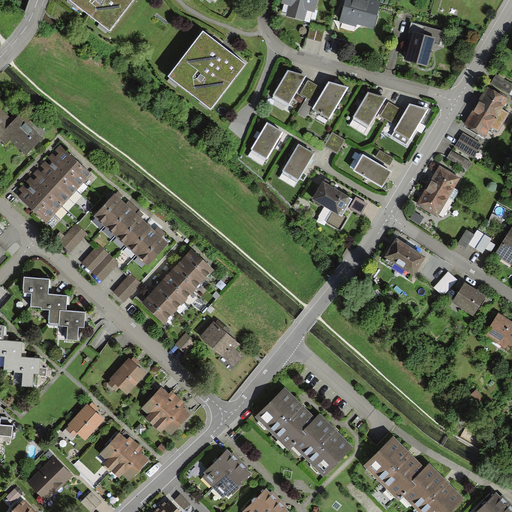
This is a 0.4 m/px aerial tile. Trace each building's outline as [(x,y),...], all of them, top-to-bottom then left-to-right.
[(70,0),(110,30),(133,0),(70,0)] [(317,0),(282,0),(281,3),(289,5),(286,15),(304,20),(307,10),(314,12),(317,0)] [(381,2),(374,0),(345,0),(345,2),(339,22),(356,27),(357,25),(374,29),(381,2)] [(428,67),(435,43),(440,45),(444,31),(412,22),(409,31),(413,33),(406,61),(428,67)] [(325,27),(311,24),(307,38),(321,42),(325,27)] [(169,76),(211,109),(245,64),(203,31),(169,76)] [(346,41),(334,38),(331,50),(343,53),(346,41)] [(288,70),(273,95),(289,104),(305,78),(306,75),(288,70)] [(511,83),(496,74),(490,85),(508,96),(511,89),(511,83)] [(320,87),(308,80),(300,94),(306,98),(312,101),(320,87)] [(321,95),(312,109),(330,119),(349,87),(329,82),(321,95)] [(480,100),(476,107),(496,118),(502,109),(508,98),(488,87),(483,94),(482,97),(480,100)] [(368,92),(353,117),(369,126),(383,103),(387,97),(368,92)] [(312,101),(306,98),(297,113),(305,118),(314,103),(312,101)] [(402,109),(389,101),(380,116),(393,124),(402,109)] [(407,109),(394,130),(395,130),(391,136),(406,145),(409,139),(410,140),(428,109),(410,104),(407,109)] [(496,118),(476,107),(474,111),(473,110),(471,113),(464,125),(486,137),(491,127),(496,118)] [(0,133),(13,120),(1,108),(0,108),(0,133)] [(509,113),(502,109),(496,118),(504,122),(509,113)] [(33,125),(20,113),(16,117),(13,120),(0,133),(0,138),(6,144),(10,140),(26,155),(43,138),(31,127),(33,125)] [(499,131),(504,122),(496,118),(491,127),(499,131)] [(268,122),(251,149),(267,158),(283,132),(273,126),(268,122)] [(332,132),(324,146),(337,154),(346,140),(332,132)] [(482,144),(463,133),(459,140),(478,151),(482,144)] [(474,157),(478,151),(459,140),(455,146),(474,157)] [(59,153),(56,156),(84,182),(92,174),(60,144),(55,150),(59,153)] [(299,144),(282,171),(298,181),(310,160),(314,153),(299,144)] [(380,150),(373,160),(388,169),(394,159),(380,150)] [(472,162),(451,151),(447,158),(468,169),(472,162)] [(52,161),(49,164),(77,190),(84,182),(56,156),(53,153),(48,157),(52,161)] [(363,154),(354,171),(382,188),(390,174),(392,171),(388,169),(373,160),(363,154)] [(44,169),(41,172),(69,198),(77,190),(49,164),(45,161),(41,165),(44,169)] [(461,177),(439,165),(433,176),(428,185),(449,197),(455,188),(461,177)] [(37,177),(34,180),(62,206),(69,198),(41,172),(37,168),(33,173),(37,177)] [(34,180),(30,176),(26,181),(30,185),(27,188),(54,214),(62,206),(34,180)] [(333,187),(323,181),(312,199),(338,215),(338,214),(342,216),(352,199),(349,197),(349,196),(333,187)] [(19,197),(46,223),(54,214),(27,188),(23,185),(19,189),(23,193),(19,197)] [(438,217),(449,197),(428,185),(422,194),(416,205),(438,217)] [(455,188),(449,197),(453,199),(459,191),(455,188)] [(94,216),(103,225),(124,202),(120,199),(115,195),(114,194),(94,216)] [(367,204),(356,197),(349,208),(361,215),(367,204)] [(129,201),(126,204),(134,212),(135,212),(138,209),(129,201)] [(124,202),(103,225),(114,235),(134,212),(126,204),(124,202)] [(139,210),(136,213),(141,218),(144,214),(139,210)] [(134,212),(114,235),(125,245),(145,222),(141,218),(136,213),(135,212),(134,212)] [(423,218),(414,212),(410,220),(419,225),(423,218)] [(145,222),(125,245),(136,255),(156,232),(154,230),(145,222)] [(76,224),(59,242),(70,253),(87,234),(76,224)] [(158,226),(154,230),(156,232),(162,237),(165,233),(158,226)] [(511,226),(495,254),(511,264),(511,226)] [(492,238),(477,229),(474,234),(468,244),(483,253),(492,238)] [(474,234),(466,230),(458,244),(466,248),(468,244),(474,234)] [(156,232),(136,255),(147,266),(168,243),(162,237),(156,232)] [(426,257),(397,238),(384,256),(413,276),(426,257)] [(99,244),(81,263),(92,272),(109,254),(99,244)] [(191,249),(182,259),(205,279),(214,270),(191,249)] [(109,254),(92,272),(102,282),(119,263),(109,254)] [(195,290),(205,279),(182,259),(173,269),(195,290)] [(186,300),(195,290),(173,269),(163,280),(186,300)] [(458,280),(448,271),(434,288),(443,296),(458,280)] [(130,273),(113,292),(124,303),(142,284),(130,273)] [(49,279),(24,277),(23,293),(32,294),(31,306),(41,307),(41,309),(50,310),(49,323),(59,323),(59,326),(68,326),(67,339),(78,340),(78,327),(84,328),(85,321),(85,318),(85,313),(85,312),(67,310),(67,305),(67,301),(67,296),(67,295),(48,294),(49,288),(49,285),(49,280),(49,279)] [(176,311),(186,300),(163,280),(153,291),(176,311)] [(474,289),(465,282),(452,302),(473,316),(486,296),(474,289)] [(165,324),(176,311),(153,291),(142,303),(165,324)] [(511,321),(498,313),(484,334),(511,352),(511,321)] [(218,319),(215,322),(222,328),(227,333),(230,330),(218,319)] [(215,322),(214,321),(199,337),(235,368),(245,357),(236,349),(240,344),(227,333),(222,328),(215,322)] [(0,324),(0,356),(5,357),(4,369),(14,370),(14,372),(23,373),(22,386),(32,387),(33,374),(39,374),(40,368),(40,365),(40,359),(40,358),(26,358),(21,357),(22,348),(23,343),(22,341),(8,340),(3,340),(4,332),(4,326),(4,325),(0,324)] [(195,341),(186,333),(175,345),(184,352),(195,341)] [(134,357),(131,360),(134,363),(137,365),(140,362),(134,357)] [(131,360),(129,358),(109,379),(111,380),(108,383),(116,391),(119,388),(127,395),(147,374),(137,365),(134,363),(131,360)] [(153,425),(179,398),(175,394),(171,391),(169,394),(161,386),(141,408),(148,414),(145,418),(153,425)] [(302,404),(285,387),(255,416),(289,451),(293,446),(306,434),(302,431),(316,418),(302,404)] [(182,401),(179,398),(153,425),(161,432),(164,429),(171,435),(191,414),(183,407),(186,404),(182,401)] [(92,402),(89,405),(92,408),(95,411),(98,408),(92,402)] [(87,403),(68,424),(69,426),(66,429),(75,437),(78,433),(85,440),(105,419),(95,411),(92,408),(89,405),(87,403)] [(320,414),(316,418),(302,431),(306,434),(293,446),(323,477),(353,447),(335,428),(320,414)] [(146,429),(140,424),(135,429),(141,435),(146,429)] [(0,435),(11,437),(12,426),(0,425),(0,435)] [(111,471),(136,443),(133,440),(130,437),(127,439),(120,432),(99,454),(106,460),(103,463),(111,471)] [(410,453),(394,436),(364,465),(399,501),(403,497),(416,485),(412,481),(425,468),(410,453)] [(140,446),(136,443),(111,471),(119,478),(122,475),(129,481),(149,459),(141,452),(144,450),(140,446)] [(167,447),(162,443),(157,449),(162,453),(167,447)] [(212,487),(239,460),(234,455),(232,453),(227,449),(203,472),(205,474),(202,477),(212,487)] [(233,452),(232,453),(234,455),(239,460),(243,465),(247,469),(249,468),(233,452)] [(54,456),(27,482),(46,502),(73,475),(54,456)] [(239,460),(212,487),(223,498),(226,495),(228,497),(252,474),(247,469),(243,465),(239,460)] [(429,463),(425,468),(412,481),(416,485),(403,497),(418,511),(451,511),(465,499),(448,482),(429,463)] [(18,486),(6,497),(13,504),(21,495),(20,494),(23,492),(18,486)] [(264,511),(277,500),(272,495),(270,493),(266,489),(243,511),(264,511)] [(272,491),(270,493),(272,495),(277,500),(282,505),(286,508),(288,507),(272,491)] [(91,511),(101,502),(91,492),(81,502),(90,511),(91,511)] [(500,511),(509,504),(503,499),(501,496),(497,492),(475,511),(500,511)] [(180,494),(174,500),(184,510),(190,503),(180,494)] [(511,504),(502,494),(501,496),(503,499),(509,504),(511,507),(511,504)] [(10,511),(35,511),(30,507),(23,500),(10,511)] [(277,500),(264,511),(289,511),(286,508),(282,505),(277,500)] [(156,510),(157,511),(180,511),(170,501),(166,504),(165,502),(160,506),(156,510)]
